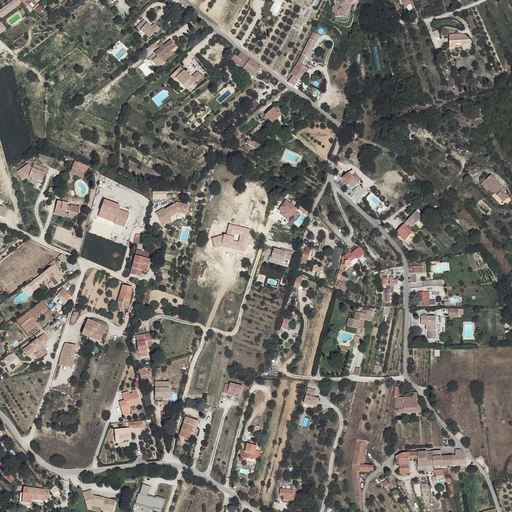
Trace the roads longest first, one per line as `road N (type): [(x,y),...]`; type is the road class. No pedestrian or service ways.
road 1 (unknown): [(148,394),(160,449),(172,463),(201,340),(234,329),(264,242),(277,242)]
road 2 (unclassified): [(363,213),(329,171),(337,128),(180,0)]
road 3 (unclassified): [(363,213),(406,268),(404,374),(462,446)]
road 4 (residential): [(82,275),(25,447)]
road 5 (unclassified): [(462,446),(398,449),(364,489),(366,511)]
road 6 (unknown): [(324,511),(342,423),(319,398)]
